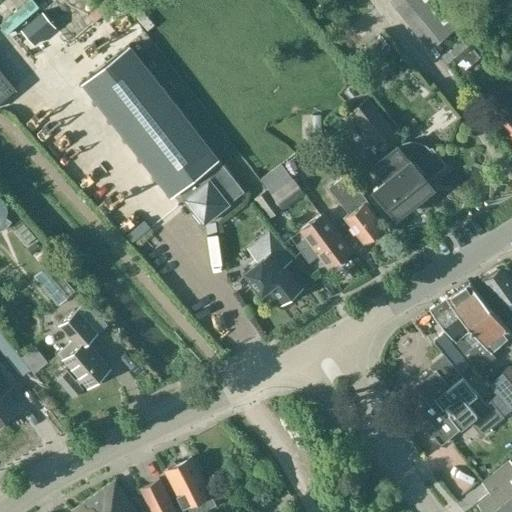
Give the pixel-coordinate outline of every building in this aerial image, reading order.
[(394,0),(433,46),(463,22),(444,0),(394,0)] [(41,12),(21,30),(33,45),(54,27),(41,12)] [(480,58),(473,49),(484,40),(475,30),(443,58),(458,76),(480,58)] [(380,35),(357,53),(367,66),(390,47),(380,35)] [(203,223),(244,191),(129,44),(81,82),(170,196),(177,191),(203,223)] [(0,101),(15,89),(0,70),(0,101)] [(511,77),(511,75),(496,85),(504,97),(496,102),(504,114),(496,119),(511,142),(511,77)] [(394,130),(392,128),(369,99),(351,113),(375,145),(394,130)] [(445,165),(432,149),(431,147),(430,148),(427,145),(421,142),(414,140),(408,141),(405,142),(400,144),(398,142),(372,163),(386,180),(374,189),(397,217),(433,187),(427,180),(445,165)] [(303,193),(282,162),(261,177),(283,207),(303,193)] [(341,204),(347,199),(355,209),(346,216),(365,241),(384,226),(373,212),(375,210),(348,173),(329,187),(341,204)] [(83,190),(91,201),(111,186),(103,175),(83,190)] [(266,191),(255,199),(268,217),(279,208),(266,191)] [(296,245),(309,262),(318,255),(328,268),(352,250),(324,212),(299,230),(305,238),(296,245)] [(304,287),(286,264),(293,258),(269,228),(246,247),(256,259),(242,270),(262,295),(267,290),(280,306),(304,287)] [(51,263),(34,276),(57,304),(74,291),(51,263)] [(511,283),(501,269),(497,272),(495,269),(490,273),(489,277),(483,282),(502,307),(511,319),(511,283)] [(490,352),(511,335),(469,283),(429,309),(455,341),(453,342),(457,346),(471,364),(477,372),(495,358),(490,352)] [(87,300),(77,308),(98,332),(107,323),(87,300)] [(71,339),(58,350),(80,376),(75,380),(67,369),(56,378),(72,397),(82,388),(79,384),(83,380),(88,386),(111,368),(87,340),(98,332),(77,308),(63,320),(58,324),(71,339)] [(0,330),(0,347),(22,375),(29,368),(0,330)] [(446,354),(461,373),(470,365),(445,335),(436,342),(446,354)] [(47,360),(35,345),(22,355),(34,370),(47,360)] [(431,403),(421,410),(433,426),(428,430),(439,444),(468,421),(480,436),(504,417),(510,412),(497,395),(490,400),(486,403),(476,392),(460,372),(446,354),(432,366),(436,372),(429,378),(431,381),(422,388),(428,394),(425,396),(431,403)] [(0,424),(21,408),(7,390),(18,382),(0,359),(0,424)] [(511,384),(502,372),(489,383),(498,394),(497,395),(510,412),(511,410),(511,384)] [(201,511),(216,505),(210,493),(198,470),(201,468),(196,459),(193,461),(190,456),(176,464),(174,462),(168,465),(168,468),(165,470),(183,506),(187,504),(190,511),(201,511)] [(511,511),(511,460),(491,476),(498,486),(479,501),(486,511),(485,511),(511,511)] [(152,511),(175,511),(158,479),(140,488),(152,511)] [(137,511),(115,480),(71,511),(137,511)]
